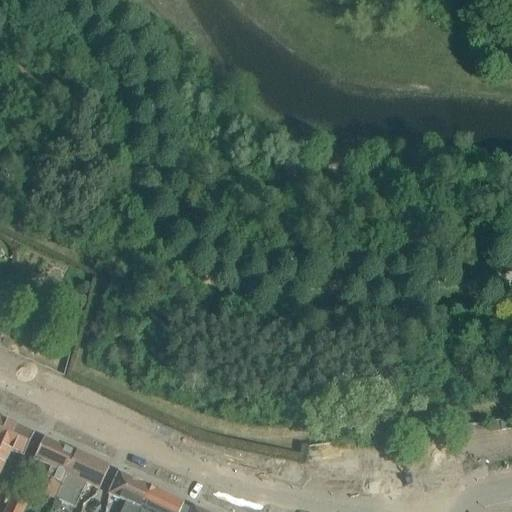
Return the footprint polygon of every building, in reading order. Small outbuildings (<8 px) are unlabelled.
[(70,307),(74,293),(62,290),(59,304),(70,307)] [(0,472),(11,450),(23,456),(33,435),(0,420),(0,472)] [(57,493),(76,454),(43,439),(33,461),(50,469),(45,479),(50,482),(44,496),(54,501),(55,499),(57,493)] [(98,491),(108,469),(76,454),(55,499),(54,501),(74,510),(85,485),(98,491)] [(139,511),(151,489),(118,474),(108,495),(124,503),(120,511),(139,511)] [(179,511),(183,504),(151,489),(139,511),(179,511)] [(24,511),(27,506),(11,499),(4,511),(24,511)]
